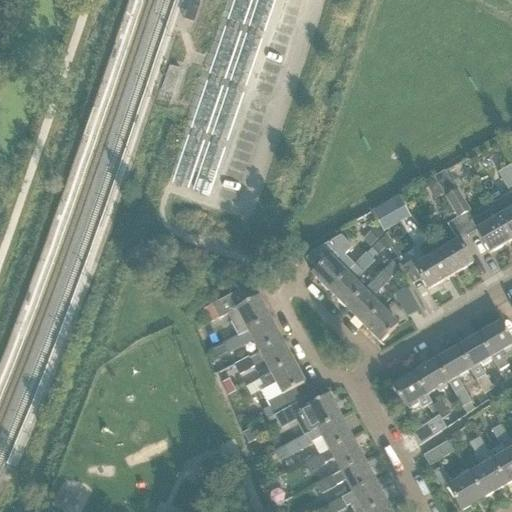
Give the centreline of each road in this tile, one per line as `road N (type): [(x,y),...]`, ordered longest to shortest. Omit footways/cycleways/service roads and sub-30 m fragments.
road 1 (residential): [(374,365),(365,346),(305,291),(288,290),(279,304),(312,373),(325,384),(350,380)]
road 2 (residential): [(374,365),(511,289)]
road 3 (residential): [(422,511),(350,380)]
